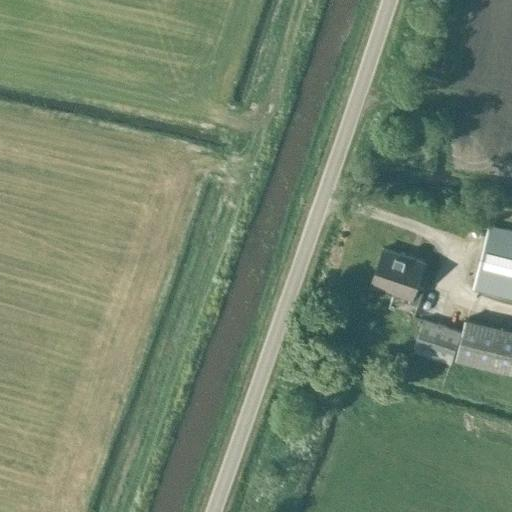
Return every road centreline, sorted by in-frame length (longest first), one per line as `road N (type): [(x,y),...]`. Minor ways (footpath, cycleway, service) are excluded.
road 1 (track): [(301,0),(123,511)]
road 2 (unclassified): [(213,511),(389,0)]
